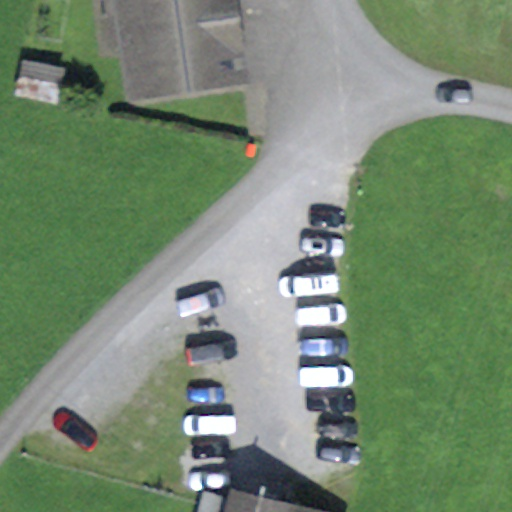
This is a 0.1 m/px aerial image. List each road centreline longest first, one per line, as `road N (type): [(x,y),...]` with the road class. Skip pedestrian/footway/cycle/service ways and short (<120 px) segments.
road 1 (track): [(0,445),(95,331),(297,147),(312,115),(322,0)]
road 2 (unclassified): [(511,112),(317,61)]
